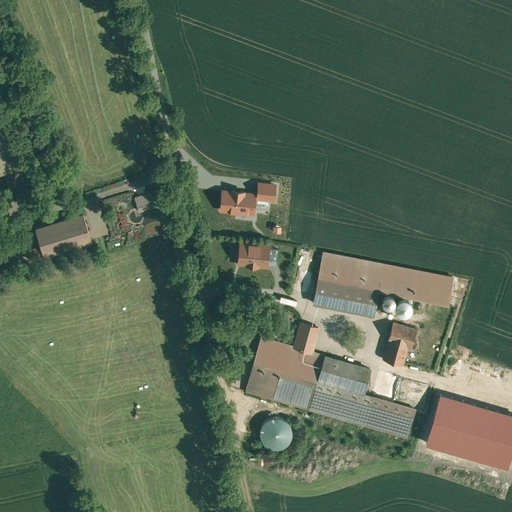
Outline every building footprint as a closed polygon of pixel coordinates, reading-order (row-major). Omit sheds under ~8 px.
[(5,119),(0,120),(0,172),(5,171),(9,184),(23,180),(5,119)] [(275,199),(275,181),(256,181),(256,199),(275,199)] [(219,188),(219,211),(254,212),(254,189),(219,188)] [(151,192),(136,196),(140,210),(159,205),(157,195),(153,196),(151,192)] [(83,213),(36,228),(41,246),(28,250),(30,259),(92,240),(83,213)] [(237,241),(236,266),(268,266),(268,242),(237,241)] [(322,252),(312,302),(374,314),(382,272),(383,264),(334,254),(322,252)] [(416,327),(392,320),(387,339),(389,339),(388,341),(407,347),(410,348),(416,327)] [(301,322),(294,346),(312,351),(319,327),(301,322)] [(407,347),(388,341),(379,370),(398,376),(407,347)] [(370,368),(325,355),(318,381),(363,393),(370,368)] [(363,393),(318,381),(310,409),(365,424),(408,437),(417,408),(374,396),(363,393)] [(265,421),(260,428),(258,436),(262,444),(268,449),(276,450),(284,447),(289,440),(290,432),(287,424),(281,419),(272,418),(265,421)]
